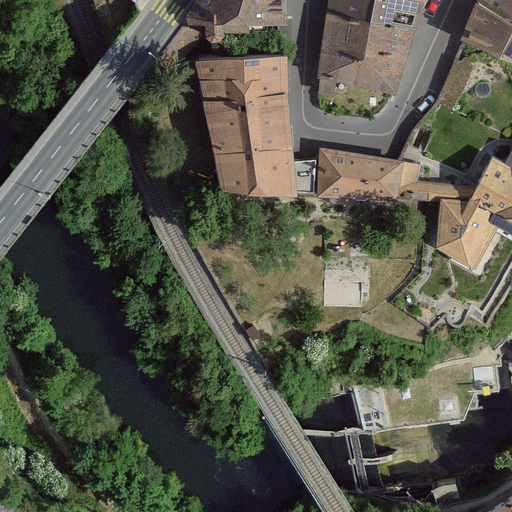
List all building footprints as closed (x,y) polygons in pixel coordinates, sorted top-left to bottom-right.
[(285,19),(285,0),(201,0),(189,20),(204,21),(204,30),(210,34),(218,34),(223,30),(223,19),(285,19)] [(329,0),(327,13),(371,23),(375,0),(329,0)] [(409,0),(375,0),(371,23),(414,30),(424,2),(409,0)] [(511,22),(511,0),(479,0),(478,4),(511,22)] [(511,56),(511,22),(478,4),(463,34),(466,35),(511,56)] [(394,90),(414,30),(371,23),(327,13),(318,91),(335,93),(337,78),(394,90)] [(234,34),(233,56),(278,54),(278,34),(234,34)] [(222,183),(293,189),(291,157),(286,54),(278,54),(233,56),(198,58),(222,183)] [(403,159),(320,149),(319,193),(431,199),(433,182),(418,180),(400,179),(403,159)] [(511,150),(507,162),(493,155),(476,185),(443,184),(438,243),(475,263),(499,221),(511,228),(511,150)] [(291,157),(293,189),(314,189),(315,158),(291,157)] [(422,162),(403,159),(400,179),(418,180),(422,162)] [(357,385),(351,393),(359,430),(455,420),(468,411),(479,410),(477,393),(509,388),(505,352),(357,385)] [(511,511),(511,492),(483,511),(511,511)]
